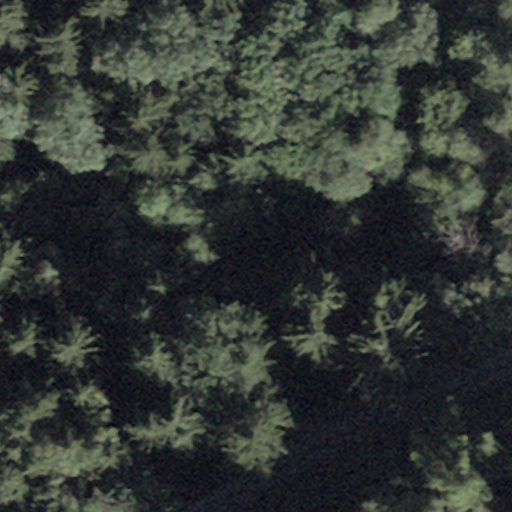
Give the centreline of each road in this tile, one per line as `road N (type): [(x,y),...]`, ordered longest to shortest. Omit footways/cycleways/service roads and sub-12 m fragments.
road 1 (track): [(0,195),(128,196),(355,225),(437,197),(511,138)]
road 2 (track): [(201,511),(308,450),(511,352)]
